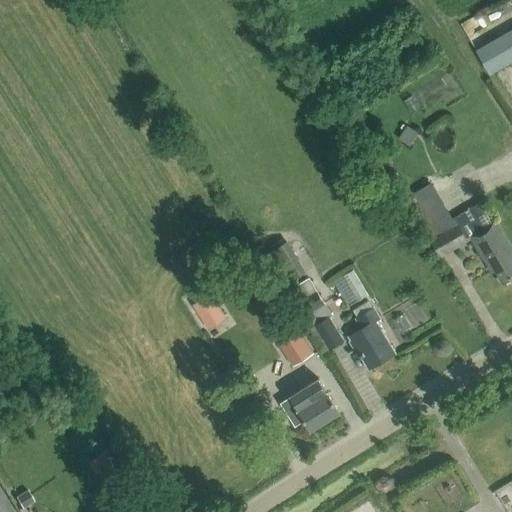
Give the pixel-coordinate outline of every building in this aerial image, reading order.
[(511,30),(477,51),(490,72),(511,59),(511,30)] [(417,131),(406,124),(398,137),(408,144),(417,131)] [(457,223),(431,182),(406,196),(440,255),(466,240),(457,223)] [(511,249),(495,221),(483,227),(480,223),(470,229),(473,233),(469,236),(490,272),(494,270),(502,282),(511,275),(511,249)] [(288,239),(267,252),(285,283),(306,270),(288,239)] [(369,294),(354,270),(344,276),(358,300),(369,294)] [(308,278),(290,289),(305,314),(299,317),(307,330),(314,325),(328,348),(342,340),(328,317),(331,315),(308,278)] [(210,291),(192,303),(201,318),(220,306),(210,291)] [(378,317),(372,307),(368,301),(353,310),(356,316),(355,316),(361,326),(348,333),(368,366),(393,352),(373,320),(378,317)] [(296,319),(274,333),(293,363),(315,350),(296,319)] [(339,410),(327,391),(326,391),(318,378),(299,390),(307,403),(297,410),(310,429),(339,410)] [(121,479),(102,449),(85,460),(105,490),(121,479)] [(26,489),(15,496),(22,507),(33,500),(26,489)]
